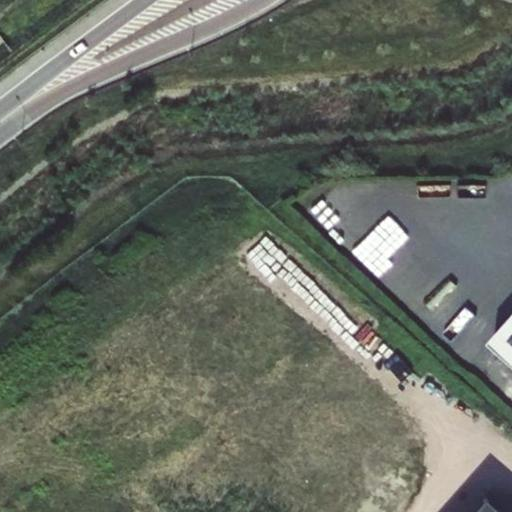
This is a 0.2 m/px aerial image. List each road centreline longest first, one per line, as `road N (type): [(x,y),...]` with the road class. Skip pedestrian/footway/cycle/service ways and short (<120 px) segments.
road 1 (trunk): [(14,111),(212,29),(261,0)]
road 2 (trunk): [(145,0),(57,62),(14,111)]
